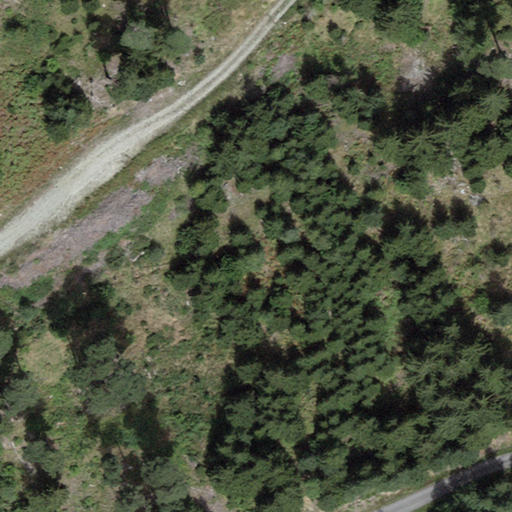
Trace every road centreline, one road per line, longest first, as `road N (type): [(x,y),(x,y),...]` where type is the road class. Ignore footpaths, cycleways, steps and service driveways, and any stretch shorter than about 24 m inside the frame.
road 1 (track): [(0,254),(66,223),(305,0)]
road 2 (track): [(511,461),(389,511)]
